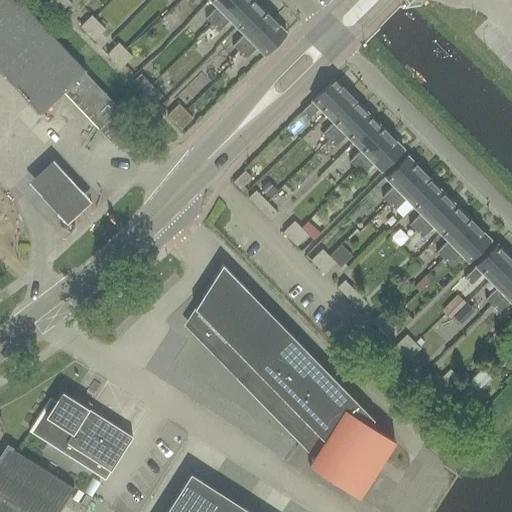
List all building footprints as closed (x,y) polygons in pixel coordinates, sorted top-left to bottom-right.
[(123,128),(131,120),(85,72),(86,70),(19,0),(0,0),(0,71),(40,114),(68,88),(94,116),(92,117),(101,126),(102,124),(111,134),(120,125),(123,128)] [(69,0),(54,0),(64,9),(71,2),(69,0)] [(236,0),(210,0),(217,7),(207,18),(213,24),(236,0)] [(259,5),(253,0),(236,0),(213,24),(219,30),(230,19),(237,27),(259,5)] [(240,51),(272,19),(259,5),(237,27),(245,34),(234,45),(240,51)] [(88,32),(99,21),(93,14),(81,25),(88,32)] [(272,19),(240,51),(246,58),(257,47),(265,55),(286,33),(272,19)] [(106,28),(99,21),(88,32),(95,39),(106,28)] [(115,60),(126,49),(119,42),(108,53),(115,60)] [(133,56),(126,49),(115,60),(122,67),(133,56)] [(134,82),(145,93),(153,85),(142,74),(134,82)] [(319,107),(326,115),(348,93),(335,78),(302,111),(309,117),(319,107)] [(145,93),(156,104),(164,96),(153,85),(145,93)] [(362,106),(348,93),(326,115),(334,122),(323,132),(329,138),(362,106)] [(174,123),(186,111),(179,104),(168,116),(174,123)] [(375,120),(362,106),(329,138),(343,152),(375,120)] [(186,111),(174,123),(181,130),(193,118),(186,111)] [(389,134),(375,120),(343,152),(357,166),(389,134)] [(403,148),(389,134),(357,166),(363,172),(373,162),(381,170),(403,148)] [(66,220),(90,197),(51,155),(27,178),(66,220)] [(389,202),(421,169),(408,156),(386,178),(393,185),(382,195),(389,202)] [(389,202),(403,216),(435,183),(421,169),(389,202)] [(252,179),(245,172),(233,183),(240,190),(252,179)] [(435,183),(403,216),(416,229),(449,197),(435,183)] [(256,191),(249,198),(260,209),(267,202),(256,191)] [(463,211),(449,197),(416,229),(422,235),(432,225),(440,233),(463,211)] [(278,214),(267,202),(260,209),(271,220),(278,214)] [(443,258),(476,224),(463,211),(440,233),(448,241),(437,252),(443,258)] [(290,240),(302,228),(295,221),(283,233),(290,240)] [(476,224),(443,258),(449,264),(460,253),(469,261),(491,239),(476,224)] [(302,228),(290,240),(297,247),(309,235),(302,228)] [(344,262),(354,253),(345,242),(335,251),(344,262)] [(492,278),(511,258),(511,257),(498,244),(465,276),(471,283),(484,270),(492,278)] [(318,266),(329,255),(322,249),(311,260),(318,266)] [(329,255),(318,266),(325,273),(336,262),(329,255)] [(493,304),(511,285),(511,258),(492,278),(499,286),(487,298),(493,304)] [(207,302),(189,318),(237,368),(281,325),(223,265),(202,297),(207,302)] [(344,280),(338,286),(349,298),(355,291),(344,280)] [(511,285),(493,304),(499,310),(511,298),(511,285)] [(366,303),(355,291),(349,298),(360,309),(366,303)] [(445,313),(450,318),(466,303),(458,294),(442,310),(445,313)] [(379,329),(391,317),(384,310),(372,322),(379,329)] [(391,317),(379,329),(386,335),(398,323),(391,317)] [(281,325),(237,368),(292,426),(337,382),(281,325)] [(407,334),(396,345),(403,352),(414,340),(407,334)] [(414,340),(403,352),(410,359),(421,347),(414,340)] [(478,390),(494,374),(485,365),(469,381),(478,390)] [(441,390),(448,383),(437,372),(430,379),(441,390)] [(370,425),(374,419),(337,382),(292,426),(294,427),(319,451),(309,465),(359,497),(395,441),(370,425)] [(448,383),(441,390),(452,402),(460,394),(448,383)] [(105,479),(133,436),(89,409),(92,404),(77,394),(74,392),(71,397),(62,391),(55,401),(50,398),(29,431),(105,479)] [(0,511),(59,511),(74,488),(8,446),(0,458),(0,511)] [(251,511),(191,473),(165,511),(251,511)]
